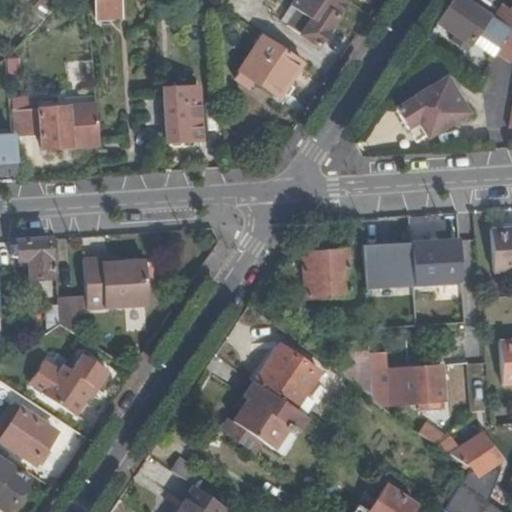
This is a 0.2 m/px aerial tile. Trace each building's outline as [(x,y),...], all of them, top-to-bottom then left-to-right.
[(42,0),(55,8),(62,0),(42,0)] [(93,0),(94,20),(118,19),(116,0),(93,0)] [(194,0),(174,0),(175,15),(196,12),(194,0)] [(328,30),(327,29),(344,0),(292,0),(294,1),(302,7),(298,12),(296,12),(287,27),(317,46),(328,30)] [(466,0),(453,0),(437,25),(454,36),(452,41),(466,50),(478,32),(489,16),(466,0)] [(500,24),(489,16),(478,32),(489,40),(500,24)] [(489,40),(503,49),(498,56),(511,65),(511,111),(507,130),(511,129),(511,31),(510,30),(500,24),(489,40)] [(268,40),(262,36),(239,71),(254,80),(269,91),(277,80),(286,85),(301,62),(268,40)] [(239,71),(234,78),(248,88),(254,80),(239,71)] [(286,85),(277,80),(269,91),(278,97),(286,85)] [(466,112),(446,80),(396,108),(407,127),(417,121),(426,136),(466,112)] [(166,141),(201,139),(198,102),(163,104),(166,141)] [(41,111),(12,113),(13,135),(38,133),(39,149),(61,148),(68,147),(66,108),(41,111)] [(0,169),(11,168),(12,168),(10,139),(0,139),(0,169)] [(491,277),(511,275),(511,238),(510,238),(509,231),(489,233),(491,277)] [(458,240),(410,243),(413,289),(461,286),(458,240)] [(28,279),(49,278),(47,241),(16,243),(17,260),(26,260),(28,279)] [(410,243),(362,246),(364,292),(413,289),(410,243)] [(301,257),(305,301),(349,298),(346,253),(301,257)] [(149,308),(145,265),(120,265),(102,266),(98,260),(83,261),(87,312),(149,308)] [(57,298),(57,303),(59,326),(76,337),(74,297),(57,298)] [(57,303),(45,304),(46,334),(59,326),(57,303)] [(500,388),(511,387),(511,343),(497,344),(500,388)] [(318,376),(279,348),(255,384),(295,412),(318,376)] [(368,356),(368,362),(370,386),(370,398),(370,402),(372,403),(382,411),(378,355),(368,356)] [(65,380),(58,376),(44,398),(72,416),(86,396),(92,389),(96,391),(108,373),(83,356),(65,380)] [(356,387),(370,386),(368,362),(368,356),(354,357),(356,387)] [(354,386),(356,387),(354,357),(339,357),(331,370),(354,386)] [(442,402),(440,368),(405,370),(407,404),(442,402)] [(247,402),(239,413),(233,423),(259,440),(275,451),(290,429),(299,435),(308,421),(295,412),(255,384),(253,383),(242,399),(247,402)] [(96,391),(92,389),(86,396),(91,399),(96,391)] [(247,402),(242,399),(235,410),(239,413),(247,402)] [(51,432),(19,411),(0,437),(0,455),(52,491),(59,480),(32,461),(51,432)] [(225,417),(217,429),(251,452),(259,440),(233,423),(225,417)] [(413,427),(413,431),(428,443),(436,442),(437,426),(413,427)] [(445,426),(437,426),(436,442),(446,442),(445,426)] [(463,448),(458,452),(449,458),(468,471),(476,479),(500,463),(492,452),(491,453),(480,436),(463,448)] [(0,462),(0,509),(4,511),(7,511),(28,481),(0,462)] [(200,475),(182,463),(174,474),(193,487),(200,475)] [(222,511),(224,509),(193,487),(176,511),(222,511)] [(495,511),(457,487),(441,511),(442,511),(495,511)] [(386,488),(369,511),(411,511),(414,507),(386,488)]
